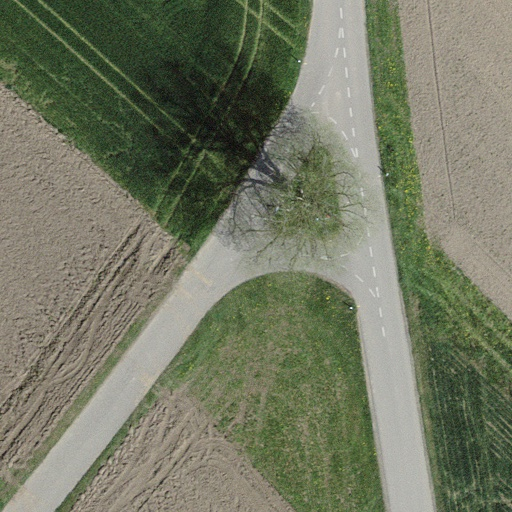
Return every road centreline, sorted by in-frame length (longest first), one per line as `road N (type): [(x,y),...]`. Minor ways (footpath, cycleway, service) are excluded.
road 1 (residential): [(27,511),(227,254)]
road 2 (tertiary): [(411,511),(372,262)]
road 3 (residential): [(227,254),(342,55)]
road 4 (tertiary): [(372,262),(342,55)]
road 5 (residential): [(227,254),(300,251),(372,262)]
